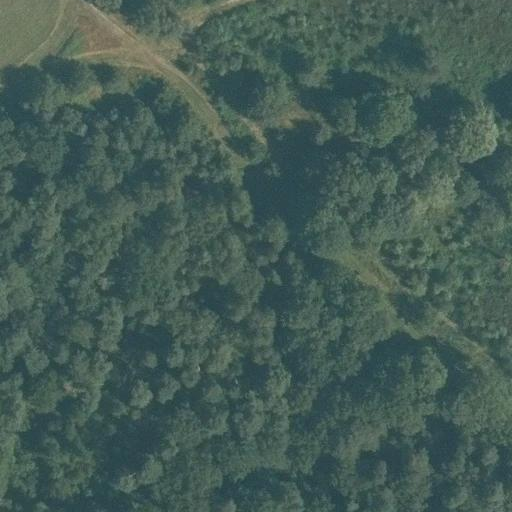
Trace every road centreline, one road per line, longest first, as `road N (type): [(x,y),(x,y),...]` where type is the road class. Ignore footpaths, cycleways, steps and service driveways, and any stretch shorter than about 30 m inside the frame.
road 1 (track): [(511,434),(102,0)]
road 2 (track): [(0,111),(124,22)]
